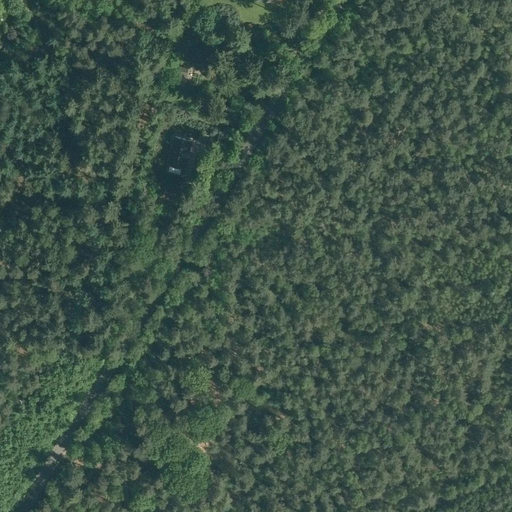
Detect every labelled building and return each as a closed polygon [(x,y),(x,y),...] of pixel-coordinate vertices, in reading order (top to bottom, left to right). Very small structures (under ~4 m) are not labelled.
[(219,3),(220,11),(228,9),(227,2),(219,3)] [(210,45),(200,46),(192,60),(196,68),(206,68),(214,53),(210,45)] [(187,74),(188,68),(176,65),(175,71),(187,74)] [(180,78),(181,92),(195,91),(194,77),(180,78)] [(206,134),(204,144),(210,145),(212,136),(206,134)] [(191,140),(175,136),(168,163),(185,167),(191,140)]
